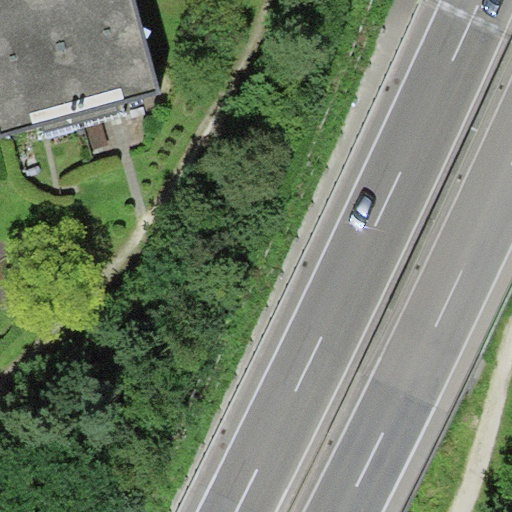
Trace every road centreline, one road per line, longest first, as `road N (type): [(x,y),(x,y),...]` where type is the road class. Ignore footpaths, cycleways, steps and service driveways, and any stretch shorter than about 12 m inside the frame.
road 1 (motorway): [(480,0),(233,511)]
road 2 (motorway): [(341,511),(511,143)]
